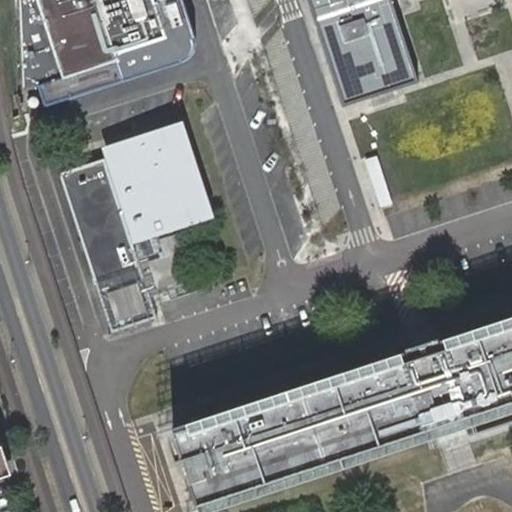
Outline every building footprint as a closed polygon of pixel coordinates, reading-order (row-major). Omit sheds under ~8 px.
[(20,0),(24,109),(190,60),(194,50),(193,38),(181,0),(20,0)] [(316,0),(325,25),(325,32),(346,98),(385,86),(398,81),(420,74),(403,23),(395,0),(316,0)] [(205,213),(175,127),(105,151),(135,237),(147,233),(153,253),(136,259),(101,159),(58,173),(111,332),(156,317),(149,297),(167,291),(169,299),(198,289),(175,224),(205,213)] [(194,502),(210,498),(455,418),(511,399),(511,319),(449,340),(445,328),(422,335),(409,340),(414,352),(197,423),(194,414),(176,420),(202,499),(194,502)] [(214,511),(210,498),(194,502),(197,511),(214,511)]
